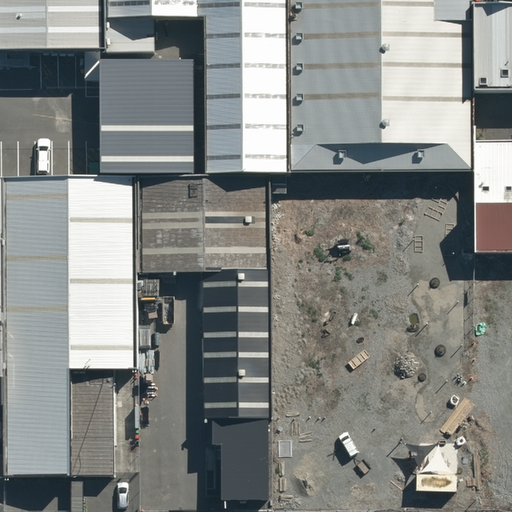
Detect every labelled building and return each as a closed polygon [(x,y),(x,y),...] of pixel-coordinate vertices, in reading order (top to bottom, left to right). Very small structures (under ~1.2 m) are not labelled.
[(0,0),(0,53),(108,53),(108,0),(0,0)] [(108,0),(108,53),(156,52),(156,19),(165,19),(200,19),(200,0),(108,0)] [(289,0),(200,0),(200,19),(207,19),(208,173),(271,173),(291,173),(289,0)] [(473,0),(289,0),(291,173),(475,172),(474,143),(474,90),(474,3),(473,0)] [(511,2),(474,3),(474,90),(511,90),(511,2)] [(511,142),(474,143),(475,172),(475,253),(511,252),(511,142)] [(208,173),(142,176),(141,273),(206,274),(208,173)] [(206,274),(205,420),(215,420),(269,420),(271,173),(208,173),(206,274)] [(142,176),(0,174),(0,193),(2,377),(4,476),(74,475),(73,381),(115,381),(142,380),(141,273),(142,176)] [(115,381),(73,381),(74,475),(116,475),(115,381)] [(223,498),(269,499),(269,420),(215,420),(215,444),(224,444),(223,498)]
